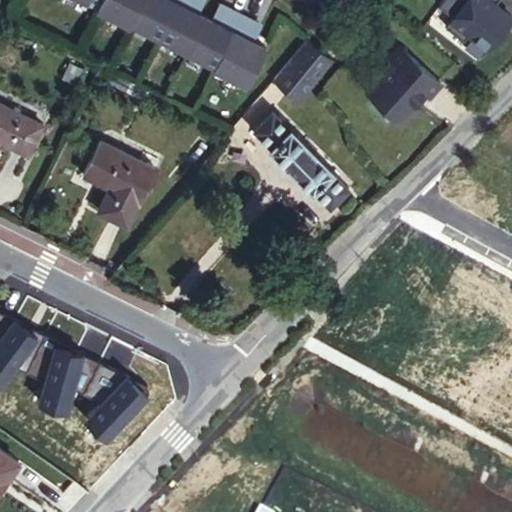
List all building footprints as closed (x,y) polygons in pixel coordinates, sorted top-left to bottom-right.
[(104,0),(73,0),(98,13),(99,11),(104,0)] [(104,0),(99,11),(131,27),(144,0),(104,0)] [(167,0),(166,2),(162,0),(144,0),(131,27),(159,40),(179,0),(167,0)] [(191,0),(179,0),(159,40),(187,54),(204,21),(186,12),(191,0)] [(221,31),(204,21),(187,54),(214,68),(240,19),(230,14),(221,31)] [(249,23),(240,19),(214,68),(214,69),(241,83),(258,49),(240,40),(249,23)] [(320,51),(308,41),(273,83),(298,104),(333,62),(320,51)] [(404,44),(391,56),(395,59),(368,85),(399,116),(418,98),(416,97),(425,88),(430,93),(442,82),(404,44)] [(41,125),(0,104),(0,140),(27,154),(41,125)] [(288,128),(273,111),(252,130),(269,147),(267,148),(306,188),(309,185),(325,202),(344,183),(328,167),(330,164),(291,124),(288,128)] [(153,168),(98,141),(82,173),(107,185),(138,200),(153,168)] [(125,224),(138,200),(107,185),(96,209),(125,224)] [(36,409),(54,372),(8,348),(0,364),(0,390),(17,399),(36,409)] [(27,428),(36,409),(17,399),(8,418),(27,428)] [(0,483),(4,478),(16,462),(0,449),(0,483)] [(0,492),(8,481),(4,478),(0,483),(0,492)]
